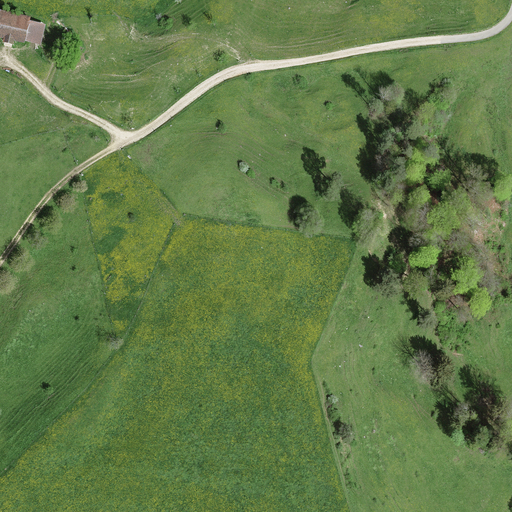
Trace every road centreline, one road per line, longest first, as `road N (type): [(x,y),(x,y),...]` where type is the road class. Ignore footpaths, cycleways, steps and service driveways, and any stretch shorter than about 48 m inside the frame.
road 1 (track): [(511,13),(483,35),(232,72),(132,137),(51,100),(5,61)]
road 2 (track): [(132,137),(72,174),(0,255)]
